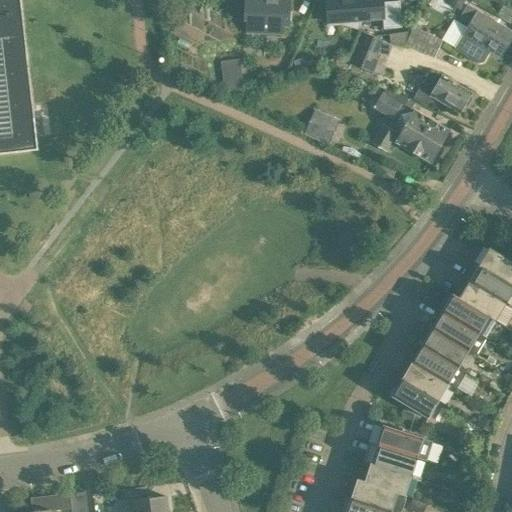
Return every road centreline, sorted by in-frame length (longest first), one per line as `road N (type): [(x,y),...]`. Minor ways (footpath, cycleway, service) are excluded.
road 1 (residential): [(316,511),(341,436),(399,332),(398,306),(383,286)]
road 2 (residential): [(184,421),(286,366),(383,286)]
road 3 (residential): [(0,471),(59,462),(184,421)]
road 4 (residential): [(383,286),(465,180)]
